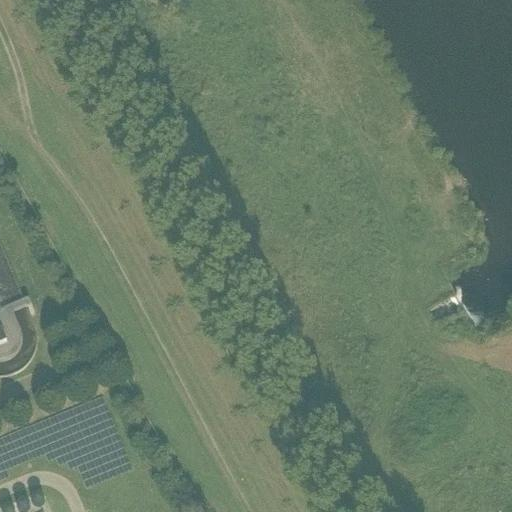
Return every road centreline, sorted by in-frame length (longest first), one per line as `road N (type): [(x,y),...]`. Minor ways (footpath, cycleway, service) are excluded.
road 1 (track): [(511,453),(415,326),(387,201),(268,0)]
road 2 (track): [(33,138),(101,239),(247,511)]
